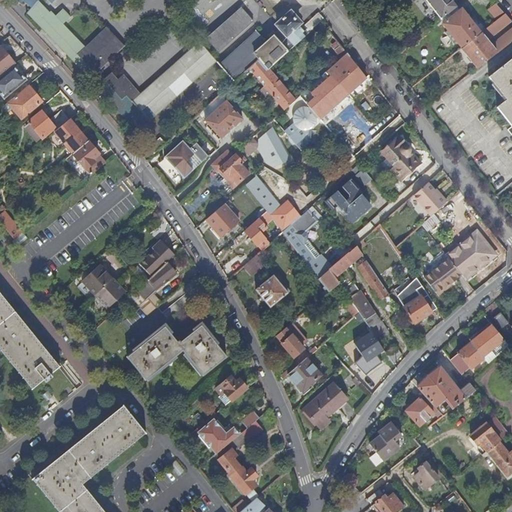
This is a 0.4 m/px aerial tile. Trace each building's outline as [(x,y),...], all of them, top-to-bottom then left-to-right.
[(37,1),(38,1),(38,0),(47,0),(51,4),(54,0),(15,0),(20,4),(22,1),(30,9),(37,1)] [(424,0),(441,21),(457,8),(453,2),(450,4),(446,0),(424,0)] [(39,24),(50,14),(38,1),(37,1),(30,9),(28,12),(39,24)] [(506,16),(496,5),(488,11),(497,22),(498,22),(506,16)] [(457,8),(441,21),(444,25),(461,12),(457,8)] [(207,40),(219,54),(254,23),(242,9),(207,40)] [(62,26),(70,18),(63,10),(55,19),(50,14),(39,24),(93,80),(96,76),(95,74),(97,73),(124,47),(108,30),(85,50),(74,39),(62,26)] [(458,44),(462,49),(481,35),(462,11),(461,12),(444,25),(443,26),(449,33),(446,35),(454,46),(458,44)] [(293,47),(306,36),(297,26),(300,24),(290,13),(276,25),(280,30),(266,43),(257,32),(221,66),(235,83),(249,70),(285,110),(295,101),(267,70),(268,70),(287,53),(283,48),(289,43),(293,47)] [(304,28),(309,33),(323,21),(324,20),(323,19),(322,19),(318,15),(304,28)] [(511,30),(511,23),(506,16),(498,22),(503,29),(487,42),(491,48),(511,30)] [(481,35),(462,49),(478,70),(511,42),(511,30),(491,48),(487,42),(503,29),(498,22),(497,22),(481,35)] [(337,40),(330,45),(337,53),(344,48),(337,40)] [(200,44),(133,103),(132,103),(136,108),(124,117),(138,133),(150,123),(149,121),(216,62),(217,64),(217,63),(200,43),(199,44),(200,44)] [(0,78),(14,66),(15,66),(1,48),(0,48),(0,78)] [(305,108),(301,109),(298,110),(296,113),(294,116),(293,119),(294,123),(294,125),(285,133),(296,145),(308,134),(308,131),(310,130),(313,128),(315,126),(316,123),(319,123),(366,79),(346,54),(326,73),(331,78),(312,95),(315,99),(306,108),(305,108)] [(511,60),(489,78),(508,101),(498,108),(511,126),(511,60)] [(14,66),(0,78),(0,95),(4,100),(27,81),(14,66)] [(93,80),(124,117),(136,108),(132,103),(133,103),(127,95),(121,100),(97,73),(95,74),(96,76),(93,80)] [(21,120),(42,103),(30,88),(17,98),(17,97),(3,108),(8,114),(13,110),(21,120)] [(242,120),(226,102),(205,121),(221,139),(242,120)] [(55,130),(57,133),(70,122),(62,112),(48,123),(41,114),(30,123),(35,129),(33,131),(35,134),(37,132),(39,135),(37,137),(40,139),(42,138),(43,139),(55,130)] [(70,122),(57,133),(56,133),(74,155),(88,143),(77,129),(79,127),(73,119),(70,122)] [(258,150),(273,170),(290,162),(272,128),(269,125),(255,137),(258,141),(258,143),(254,139),(242,149),(254,164),(259,160),(254,153),(258,150)] [(157,139),(146,149),(151,155),(162,145),(157,139)] [(90,141),(88,143),(74,155),(91,176),(106,164),(94,149),(96,147),(90,141)] [(195,155),(202,163),(209,157),(196,143),(190,149),(183,141),(165,157),(185,179),(193,171),(186,163),(195,155)] [(383,195),(391,205),(405,193),(398,184),(398,183),(418,167),(410,157),(409,158),(407,156),(408,155),(409,154),(409,152),(408,151),(407,149),(405,149),(404,149),(403,149),(397,141),(381,154),(392,169),(388,172),(396,183),(383,195)] [(233,190),(249,176),(244,170),(248,167),(245,163),(246,162),(238,153),(233,158),(228,152),(212,166),(233,190)] [(186,163),(193,171),(202,163),(195,155),(186,163)] [(364,187),(371,182),(362,171),(355,177),(364,187)] [(278,228),(282,233),(300,217),(287,202),(280,208),(256,178),(246,186),(266,213),(274,223),(278,228)] [(329,199),(336,207),(342,214),(344,214),(344,216),(344,218),(346,220),(349,221),(352,221),(354,220),(355,219),(357,216),(357,213),(360,213),(363,210),(364,212),(369,207),(365,203),(363,205),(362,204),(363,203),(364,201),(358,195),(356,195),(354,195),(356,192),(348,183),(341,189),(347,196),(347,202),(344,202),(336,193),(329,199)] [(427,184),(413,197),(431,218),(433,215),(447,203),(440,196),(439,198),(427,184)] [(332,211),(336,207),(329,199),(325,202),(332,211)] [(223,204),(205,220),(220,237),(238,221),(223,204)] [(282,234),(317,279),(325,273),(316,262),(321,258),(307,241),(307,238),(304,234),(317,222),(315,220),(319,216),(312,207),(300,217),(282,233),(282,234)] [(23,233),(5,213),(0,217),(0,222),(15,240),(23,233)] [(261,253),(282,234),(282,233),(278,228),(265,240),(260,235),(274,223),(266,213),(266,214),(244,233),(261,253)] [(431,218),(421,226),(428,233),(440,223),(433,215),(431,218)] [(28,239),(23,233),(15,240),(12,242),(17,248),(28,239)] [(461,275),(465,280),(478,269),(479,271),(480,270),(479,269),(495,256),(476,233),(448,257),(449,259),(461,275)] [(151,279),(167,264),(175,256),(161,242),(155,248),(156,250),(150,255),(150,256),(139,266),(151,279)] [(358,314),(377,342),(388,334),(380,322),(379,323),(358,292),(354,295),(347,285),(351,281),(347,275),(341,280),(338,276),(361,256),(355,247),(328,270),(338,285),(358,314)] [(256,257),(243,268),(252,278),(265,267),(256,257)] [(424,279),(438,297),(446,291),(444,289),(449,285),(450,286),(456,281),(455,280),(461,275),(449,259),(428,276),(424,279)] [(388,314),(396,308),(365,262),(357,268),(388,314)] [(147,317),(156,309),(148,298),(177,275),(167,264),(151,279),(144,285),(131,298),(147,317)] [(82,283),(108,310),(125,295),(100,267),(82,283)] [(329,293),(334,289),(338,285),(328,270),(325,273),(317,279),(317,280),(329,293)] [(287,294),(273,277),(255,292),(269,309),(287,294)] [(414,325),(436,310),(415,279),(411,283),(398,297),(404,307),(403,308),(414,325)] [(398,297),(411,283),(409,280),(394,291),(398,297)] [(334,289),(354,318),(358,314),(338,285),(334,289)] [(0,349),(33,391),(44,381),(47,384),(53,379),(51,376),(60,368),(49,354),(26,326),(3,298),(0,293),(0,349)] [(501,327),(507,322),(500,312),(494,317),(501,327)] [(469,341),(471,344),(476,350),(484,360),(488,366),(496,358),(491,352),(504,342),(492,327),(479,338),(477,335),(469,341)] [(225,358),(201,328),(179,346),(165,330),(129,359),(146,381),(183,351),(203,377),(225,358)] [(279,378),(281,382),(288,375),(307,359),(317,350),(314,347),(306,354),(286,330),(276,338),(282,344),(281,345),(294,360),(290,364),(290,368),(279,378)] [(508,347),(504,342),(491,352),(496,358),(508,347)] [(459,356),(450,362),(461,377),(470,370),(471,371),(484,360),(476,350),(471,344),(458,355),(459,356)] [(384,352),(391,362),(399,357),(392,347),(384,352)] [(351,374),(363,387),(371,379),(369,377),(384,363),(372,351),(357,365),(359,367),(351,374)] [(307,359),(288,375),(302,394),(321,377),(307,359)] [(428,379),(418,389),(435,408),(445,400),(453,410),(475,392),(469,385),(459,393),(440,369),(428,379)] [(65,373),(55,378),(64,394),(73,388),(65,373)] [(225,407),(247,389),(239,381),(235,384),(230,378),(215,391),(220,398),(219,399),(225,407)] [(303,411),(316,427),(326,419),(347,401),(333,385),(303,411)] [(49,390),(39,398),(50,410),(59,402),(49,390)] [(434,414),(420,400),(413,406),(415,408),(408,415),(421,428),(434,414)] [(103,511),(97,504),(82,486),(103,470),(145,434),(123,407),(108,419),(84,439),(81,441),(55,462),(32,480),(57,511),(103,511)] [(260,418),(262,417),(256,410),(226,436),(213,421),(198,434),(210,449),(194,463),(199,470),(203,467),(235,440),(241,435),(255,422),(260,418)] [(268,426),(260,418),(255,422),(263,431),(268,426)] [(326,419),(316,427),(320,432),(330,423),(326,419)] [(263,431),(255,422),(241,435),(245,440),(248,443),(263,431)] [(395,443),(402,437),(392,424),(379,434),(381,437),(370,445),(384,463),(401,449),(395,443)] [(480,444),(488,453),(494,447),(499,443),(500,442),(486,424),(471,436),(478,446),(480,444)] [(241,435),(235,440),(239,445),(245,440),(241,435)] [(494,447),(488,453),(508,478),(511,474),(511,451),(508,454),(499,443),(494,447)] [(256,498),(258,497),(252,489),(256,487),(251,481),(256,477),(251,470),(246,474),(233,459),(236,456),(231,450),(218,461),(252,502),(256,498)] [(425,490),(439,479),(426,463),(418,470),(421,473),(415,478),(425,490)] [(352,490),(354,488),(356,486),(357,482),(352,477),(347,477),(345,479),(344,480),(343,486),(347,490),(352,490)] [(470,511),(479,511),(461,488),(455,493),(470,511)] [(366,502),(371,507),(375,511),(398,511),(403,508),(393,495),(387,501),(379,491),(366,502)] [(240,511),(269,511),(267,510),(266,511),(260,506),(262,504),(256,498),(252,502),(247,506),(240,511)] [(232,511),(233,511),(240,511),(247,506),(242,500),(232,511)]
